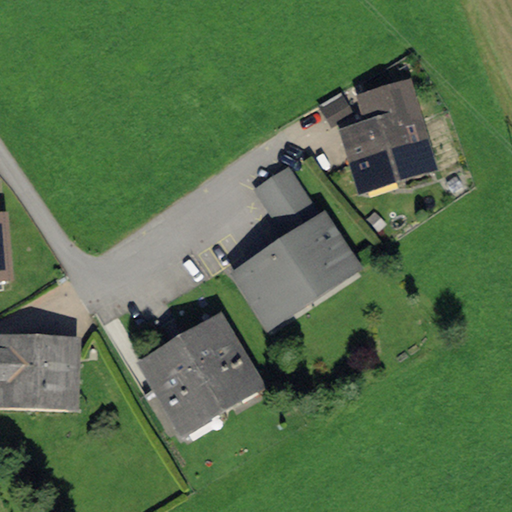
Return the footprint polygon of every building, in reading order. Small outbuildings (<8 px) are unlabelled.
[(380,131),(352,140),(365,185),(425,167),(402,92),(371,102),(380,131)] [(340,98),(321,109),(328,121),(347,110),(340,98)] [(295,246),(242,281),(269,322),(350,269),(287,175),(260,193),(295,246)] [(218,327),(147,370),(184,430),(255,387),(218,327)] [(13,342),(12,350),(4,350),(4,375),(0,374),(0,409),(3,410),(3,400),(68,403),(70,352),(57,352),(57,343),(13,342)]
